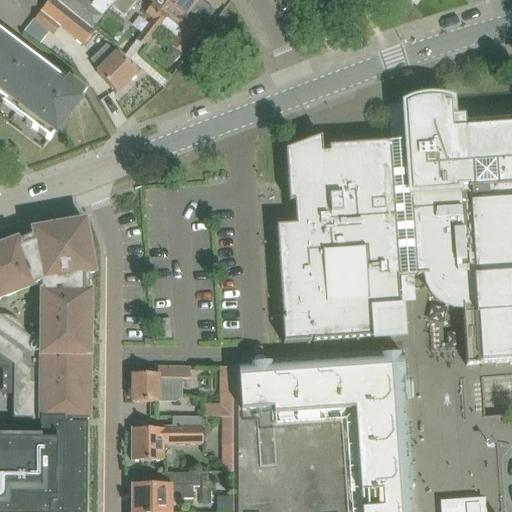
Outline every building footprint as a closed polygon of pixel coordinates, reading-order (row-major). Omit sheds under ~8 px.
[(51,0),(51,1),(50,0),(49,0),(47,3),(33,21),(54,37),(61,27),(83,44),(95,30),(91,28),(57,0),(51,0)] [(93,0),(90,4),(103,15),(110,6),(114,0),(93,0)] [(114,0),(110,6),(123,16),(136,0),(114,0)] [(168,0),(153,20),(152,19),(136,39),(124,55),(133,62),(168,17),(183,30),(170,46),(182,56),(203,30),(186,17),(199,0),(168,0)] [(154,0),(144,13),(152,19),(153,20),(168,0),(154,0)] [(65,83),(0,33),(0,99),(3,102),(1,105),(49,142),(56,133),(56,132),(65,121),(85,95),(85,94),(66,80),(65,83)] [(96,73),(116,94),(136,75),(116,54),(114,55),(105,46),(90,60),(99,70),(96,73)] [(464,126),(452,127),(450,104),(449,104),(448,103),(447,103),(446,103),(445,103),(445,102),(444,102),(443,102),(442,102),(441,102),(440,102),(439,101),(438,101),(437,101),(436,101),(435,101),(434,101),(433,101),(432,101),(431,101),(430,101),(429,101),(428,101),(427,101),(426,101),(425,101),(424,101),(423,101),(422,101),(421,101),(420,102),(419,102),(418,102),(417,102),(416,102),(415,103),(414,103),(413,103),(412,104),(411,104),(410,104),(409,105),(408,105),(407,106),(406,106),(405,107),(407,142),(403,143),(372,145),(329,148),(329,153),(323,154),(321,137),(320,138),(285,151),(288,203),(294,203),(295,216),(295,226),(276,228),(282,320),(281,320),(283,344),(401,336),(397,279),(412,278),(427,277),(428,285),(432,293),(438,299),(445,304),(453,307),(462,307),(466,367),(511,363),(511,120),(464,124),(464,126)] [(87,424),(81,424),(81,419),(88,419),(89,293),(88,293),(88,280),(88,275),(94,275),(87,237),(84,222),(32,231),(33,237),(28,238),(16,243),(16,241),(0,247),(0,356),(13,366),(12,419),(31,419),(31,417),(40,417),(39,419),(41,419),(65,419),(65,447),(86,447),(87,424)] [(408,463),(406,446),(408,445),(408,442),(407,442),(405,424),(407,424),(406,420),(405,420),(404,402),(405,402),(405,399),(404,399),(402,381),(404,381),(404,377),(402,377),(402,359),(402,355),(398,356),(398,357),(381,358),(381,357),(269,365),(269,367),(251,368),(251,366),(248,366),(248,367),(244,368),(242,367),(243,368),(239,368),(237,368),(233,368),(232,368),(232,369),(232,406),(232,419),(232,445),(232,511),(411,511),(411,510),(413,510),(412,506),(411,506),(410,488),(411,488),(411,485),(410,485),(408,467),(410,467),(409,463),(408,463)] [(132,403),(158,403),(158,402),(176,403),(181,399),(182,380),(190,380),(190,368),(157,368),(157,376),(132,376),(132,403)] [(232,419),(232,406),(222,406),(222,419),(232,419)] [(131,462),(162,462),(162,445),(202,446),(202,418),(172,418),(172,428),(163,428),(163,430),(131,430),(131,462)] [(85,511),(86,504),(86,447),(65,447),(65,419),(41,419),(41,437),(0,436),(0,511),(85,511)] [(191,500),(191,487),(198,487),(198,475),(162,475),(162,486),(131,486),(131,511),(171,511),(171,500),(191,500)] [(439,499),(439,511),(483,511),(483,498),(439,499)]
